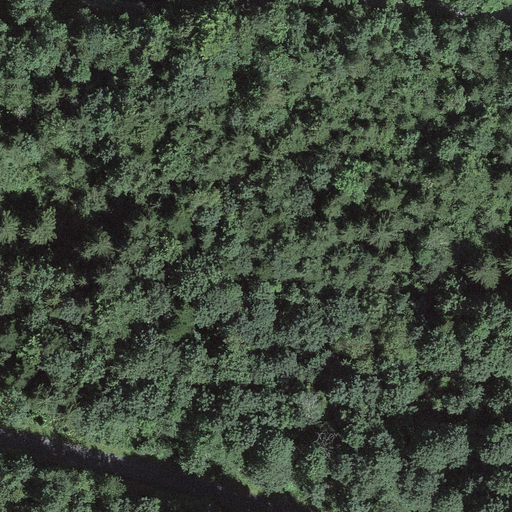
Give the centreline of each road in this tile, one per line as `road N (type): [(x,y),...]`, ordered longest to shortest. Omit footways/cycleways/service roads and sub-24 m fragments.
road 1 (track): [(92,0),(384,6),(511,21)]
road 2 (unclassified): [(398,511),(79,422),(0,415)]
